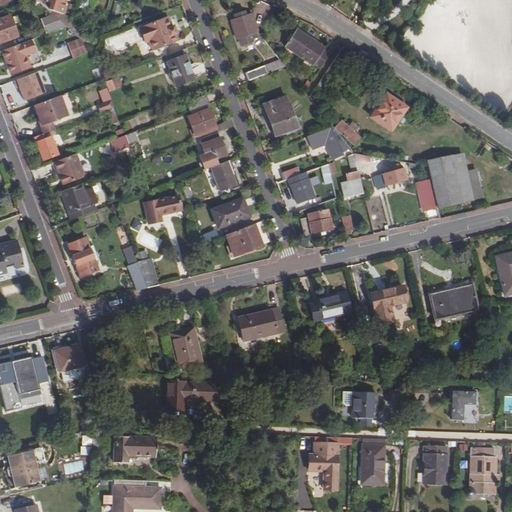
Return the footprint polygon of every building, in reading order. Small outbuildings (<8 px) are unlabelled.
[(53,2),(51,10),(65,14),(66,14),(68,7),(65,6),(66,0),(45,0),(46,0),(53,2)] [(65,14),(51,10),(68,26),(71,17),(64,15),(65,14)] [(0,43),(20,36),(12,15),(0,19),(0,43)] [(152,53),(154,61),(167,56),(170,55),(167,45),(179,41),(177,35),(179,34),(176,25),(174,26),(170,17),(142,27),(148,44),(152,43),(155,52),(152,53)] [(73,21),(68,26),(76,33),(80,27),(73,21)] [(240,41),(242,40),(244,47),(255,43),(254,40),(258,39),(256,33),(258,32),(255,24),(237,31),(240,41)] [(315,65),(322,71),(331,57),(324,52),(325,50),(297,30),(286,47),(314,67),(315,65)] [(75,59),(95,51),(82,39),(69,44),(75,59)] [(33,40),(5,50),(13,73),(32,66),(28,54),(37,51),(33,40)] [(170,55),(167,56),(178,87),(196,80),(185,50),(170,55)] [(339,57),(330,71),(338,76),(347,61),(339,57)] [(248,72),(251,80),(270,73),(267,65),(248,72)] [(108,68),(102,70),(106,79),(115,75),(112,66),(108,68)] [(22,100),(44,93),(38,72),(16,79),(22,100)] [(108,91),(115,89),(113,80),(106,81),(108,91)] [(310,80),(305,88),(309,92),(315,83),(310,80)] [(99,90),(102,102),(110,100),(107,88),(99,90)] [(61,94),(31,105),(42,134),(56,129),(53,121),(69,115),(61,94)] [(189,103),(191,111),(211,103),(208,96),(189,103)] [(276,135),(299,126),(288,96),(265,105),(276,135)] [(372,119),(391,132),(407,109),(387,96),(372,119)] [(103,110),(113,108),(111,100),(101,102),(103,110)] [(200,136),(202,140),(220,133),(218,127),(211,110),(190,118),(197,137),(200,136)] [(115,126),(120,124),(117,115),(112,117),(115,126)] [(343,121),(337,128),(358,147),(364,139),(356,133),(360,129),(354,124),(350,127),(343,121)] [(220,133),(231,129),(229,123),(218,127),(220,133)] [(344,152),(352,149),(335,127),(325,130),(328,135),(331,143),(327,144),(331,151),(334,149),(338,157),(344,154),(344,152)] [(56,130),(36,137),(45,160),(59,155),(52,137),(58,135),(56,130)] [(126,135),(130,143),(139,139),(136,131),(126,135)] [(228,156),(220,133),(202,140),(207,155),(215,152),(218,160),(228,156)] [(117,151),(131,146),(130,143),(126,135),(113,140),(117,151)] [(86,175),(78,153),(57,161),(65,183),(86,175)] [(356,154),(352,155),(356,174),(349,175),(351,183),(344,185),(347,197),(366,192),(357,154),(356,154)] [(231,160),(212,167),(223,194),(241,187),(231,160)] [(434,178),(441,208),(476,200),(473,185),(470,173),(469,167),(459,170),(456,160),(431,166),(431,167),(434,178)] [(339,173),(337,161),(331,163),(333,174),(339,173)] [(326,176),(333,174),(331,163),(323,166),(326,176)] [(288,179),(303,174),(300,166),(285,172),(288,179)] [(417,179),(415,169),(404,171),(403,168),(395,169),(395,172),(379,176),(382,188),(417,179)] [(427,211),(441,208),(434,178),(420,182),(427,211)] [(316,198),(309,179),(292,185),(298,204),(316,198)] [(92,205),(84,183),(63,191),(73,219),(97,210),(95,204),(92,205)] [(473,185),(476,200),(486,197),(483,183),(473,185)] [(163,218),(162,214),(183,210),(180,195),(146,203),(149,221),(163,218)] [(249,216),(243,200),(213,210),(220,228),(249,216)] [(306,236),(321,232),(322,237),(327,235),(327,231),(334,229),(330,210),(310,215),(310,219),(302,221),(306,236)] [(344,218),(347,231),(352,230),(351,225),(354,224),(352,216),(344,218)] [(229,235),(233,244),(237,256),(254,249),(264,245),(256,224),(229,235)] [(216,231),(203,236),(205,243),(219,238),(216,231)] [(97,263),(92,246),(88,237),(71,244),(83,277),(100,271),(97,263)] [(0,253),(0,274),(9,272),(9,270),(8,268),(17,266),(17,268),(26,265),(19,240),(1,245),(3,252),(0,253)] [(255,253),(254,249),(237,256),(233,244),(228,246),(233,258),(255,253)] [(96,245),(92,246),(97,263),(101,261),(96,245)] [(150,288),(140,263),(134,246),(126,250),(131,266),(130,266),(140,291),(150,288)] [(511,255),(497,259),(505,296),(511,294),(511,255)] [(154,258),(140,263),(150,288),(160,286),(154,258)] [(20,283),(1,287),(3,295),(21,291),(20,283)] [(429,295),(435,321),(478,311),(471,285),(455,289),(455,292),(447,294),(446,291),(429,295)] [(371,295),(377,323),(392,319),(390,307),(406,303),(403,288),(371,295)] [(317,297),(318,300),(310,301),(314,320),(321,319),(321,322),(335,320),(335,315),(350,313),(347,292),(317,297)] [(245,342),(286,332),(281,309),(240,318),(245,342)] [(179,368),(204,363),(196,328),(171,333),(179,368)] [(62,373),(72,371),(73,375),(88,371),(82,346),(58,352),(62,373)] [(42,387),(34,354),(0,362),(0,361),(0,384),(5,383),(4,378),(17,375),(21,392),(42,387)] [(218,400),(219,383),(170,382),(168,413),(186,414),(186,405),(188,405),(188,401),(197,402),(197,399),(218,400)] [(371,419),(375,418),(376,393),(352,392),(341,391),(342,404),(352,405),(351,417),(360,418),(359,427),(371,427),(371,419)] [(467,404),(479,404),(480,391),(455,391),(453,419),(466,419),(467,404)] [(155,459),(156,439),(114,437),(113,463),(129,465),(129,458),(155,459)] [(340,491),(341,445),(317,444),(317,457),(311,457),(311,472),(326,473),(325,491),(340,491)] [(385,487),(387,446),(364,446),(364,468),(367,468),(367,486),(385,487)] [(426,485),(448,486),(450,448),(427,447),(426,485)] [(13,477),(16,488),(40,482),(36,462),(45,460),(43,448),(8,456),(11,467),(9,467),(6,470),(8,476),(12,477),(13,477)] [(496,475),(499,475),(500,458),(497,458),(497,449),(474,449),(472,489),(470,490),(468,491),(467,492),(466,494),(466,496),(467,498),(469,500),(471,501),(473,500),(476,499),(477,498),(478,495),(499,496),(499,484),(496,484),(496,475)] [(87,467),(87,457),(79,457),(78,467),(87,467)] [(147,491),(147,484),(115,483),(114,511),(134,511),(158,511),(161,511),(162,491),(147,491)] [(102,504),(111,504),(111,495),(102,495),(102,504)]
